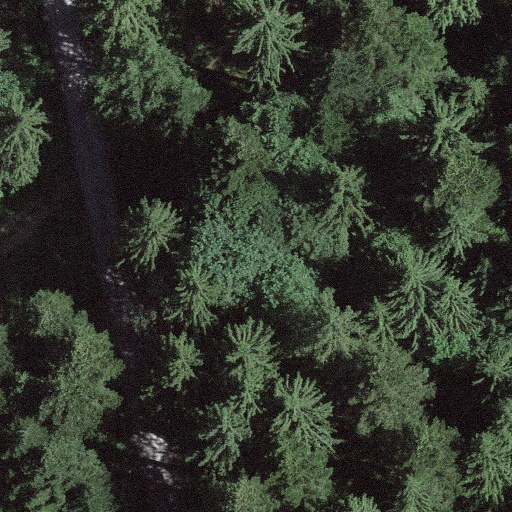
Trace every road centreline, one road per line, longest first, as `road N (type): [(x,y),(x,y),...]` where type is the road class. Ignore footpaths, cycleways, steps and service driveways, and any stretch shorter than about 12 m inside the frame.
road 1 (unclassified): [(159,511),(57,0)]
road 2 (track): [(134,374),(63,333),(0,325)]
road 3 (track): [(0,251),(98,180)]
